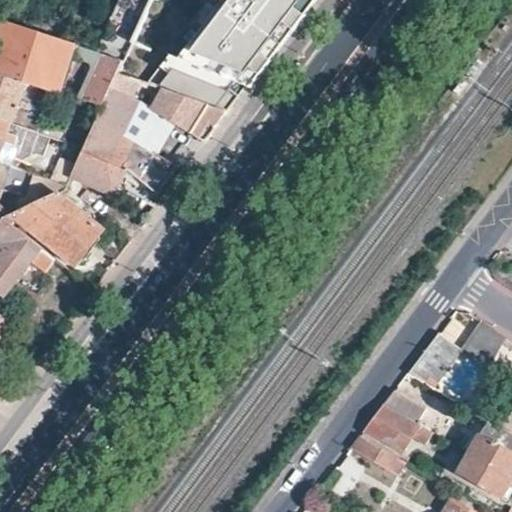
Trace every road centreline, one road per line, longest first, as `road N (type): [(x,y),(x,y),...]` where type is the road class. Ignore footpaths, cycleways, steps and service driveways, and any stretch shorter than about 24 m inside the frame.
road 1 (secondary): [(58,511),(432,0)]
road 2 (secondary): [(378,0),(0,503)]
road 3 (residential): [(279,511),(457,275)]
